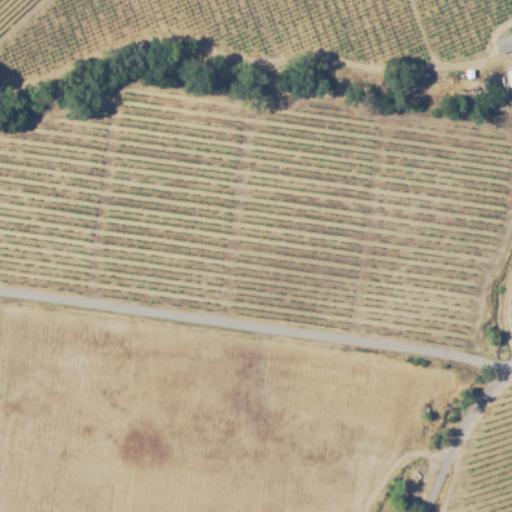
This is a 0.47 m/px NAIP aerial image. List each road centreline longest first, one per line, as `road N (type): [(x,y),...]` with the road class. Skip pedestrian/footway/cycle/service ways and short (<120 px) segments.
road 1 (residential): [(511,362),(0,293)]
road 2 (residential): [(420,511),(458,427),(511,364)]
